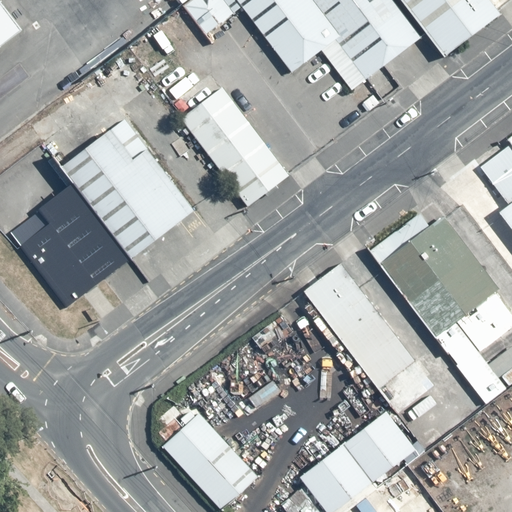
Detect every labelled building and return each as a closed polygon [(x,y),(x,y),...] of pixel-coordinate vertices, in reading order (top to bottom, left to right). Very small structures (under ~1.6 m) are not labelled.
[(302,0),(229,0),(278,62),(324,27),(302,0)] [(384,0),(302,0),(324,27),(353,66),(405,27),(384,0)] [(478,0),(384,0),(405,27),(425,53),(484,8),(478,0)] [(0,31),(10,24),(0,11),(0,31)] [(273,169),(202,78),(164,108),(234,199),(273,169)] [(168,217),(97,125),(48,162),(60,178),(120,255),(168,217)] [(511,230),(511,147),(510,146),(481,168),(509,205),(498,213),(511,230)] [(57,301),(120,255),(60,178),(27,203),(37,216),(9,237),(57,301)] [(482,284),(425,209),(363,255),(420,331),(482,284)] [(435,385),(343,263),(307,290),(399,412),(435,385)] [(244,470),(187,404),(153,432),(210,499),(244,470)] [(401,439),(375,404),(286,471),(312,506),(401,439)]
